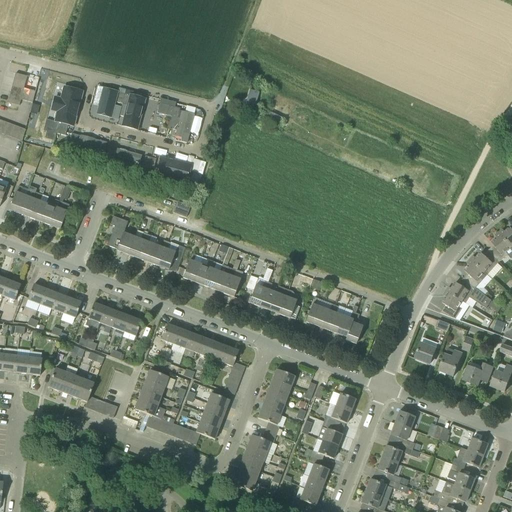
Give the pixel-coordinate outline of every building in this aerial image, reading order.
[(15,74),(14,80),(25,83),(27,77),(15,74)] [(27,77),(25,83),(24,89),(30,91),(35,92),(39,80),(27,77)] [(14,80),(12,86),(24,89),(25,83),(14,80)] [(24,89),(12,86),(11,91),(22,95),(24,89)] [(117,91),(104,87),(97,115),(110,119),(117,91)] [(57,129),(67,131),(68,126),(73,127),(82,93),(64,88),(61,100),(57,98),(53,111),(57,112),(55,122),(58,123),(57,129)] [(22,95),(21,100),(21,101),(26,102),(30,91),(24,89),(22,95)] [(21,100),(22,95),(11,91),(9,97),(21,100)] [(35,92),(30,91),(26,102),(32,104),(35,92)] [(119,93),(117,103),(122,105),(125,95),(119,93)] [(125,94),(125,95),(122,105),(127,106),(122,127),(137,131),(145,100),(125,94)] [(21,100),(9,97),(8,103),(19,106),(21,101),(21,100)] [(166,116),(172,118),(175,108),(169,106),(166,116)] [(180,109),(175,108),(172,118),(177,119),(180,109)] [(189,143),(198,114),(185,111),(176,139),(189,143)] [(180,120),(177,119),(172,118),(171,121),(169,129),(177,131),(180,120)] [(8,124),(3,122),(0,128),(0,133),(4,135),(8,124)] [(8,124),(4,135),(10,137),(14,126),(8,124)] [(20,128),(14,126),(10,137),(15,139),(20,128)] [(20,128),(15,139),(22,142),(25,130),(20,128)] [(56,134),(47,132),(45,139),(54,141),(56,134)] [(105,142),(80,135),(77,147),(102,154),(105,142)] [(138,153),(118,148),(115,162),(134,167),(138,153)] [(148,168),(151,158),(145,157),(142,167),(148,168)] [(151,158),(148,168),(153,170),(156,160),(151,158)] [(196,165),(169,160),(166,176),(192,181),(196,165)] [(0,186),(0,206),(4,197),(9,199),(13,188),(8,185),(6,189),(0,186)] [(9,211),(19,215),(26,197),(20,195),(22,188),(18,187),(16,193),(9,211)] [(30,187),(26,197),(19,215),(29,219),(39,194),(36,193),(37,190),(30,187)] [(64,188),(60,199),(67,201),(71,191),(64,188)] [(39,194),(29,219),(40,222),(46,205),(40,202),(42,196),(39,194)] [(53,207),(46,205),(40,222),(50,226),(59,202),(55,201),(53,207)] [(69,206),(59,202),(50,226),(60,230),(69,206)] [(190,207),(177,202),(173,214),(186,219),(190,207)] [(111,237),(132,245),(135,238),(136,236),(124,231),(128,223),(113,217),(110,225),(115,227),(111,237)] [(503,230),(499,233),(511,249),(511,229),(511,228),(505,233),(503,230)] [(494,246),(489,251),(500,263),(508,256),(506,253),(511,249),(499,233),(495,236),(497,239),(491,244),(494,246)] [(135,238),(132,245),(128,256),(138,259),(147,235),(143,234),(141,240),(135,238)] [(151,237),(147,235),(138,259),(148,263),(155,246),(148,243),(151,237)] [(116,251),(128,256),(132,245),(111,237),(107,246),(117,250),(116,251)] [(155,246),(148,263),(158,267),(167,243),(164,241),(161,248),(155,246)] [(171,244),(167,243),(158,267),(169,271),(169,269),(176,272),(176,273),(177,273),(185,249),(179,247),(175,253),(169,251),(171,244)] [(233,250),(229,248),(223,266),(227,267),(233,250)] [(488,276),(500,263),(489,251),(484,256),(481,254),(476,259),(473,257),(470,260),(488,276)] [(193,263),(196,256),(192,255),(190,261),(189,261),(183,279),(193,283),(200,265),(193,263)] [(467,274),(463,280),(476,289),(480,285),(488,276),(470,260),(467,264),(469,266),(465,272),(467,274)] [(206,268),(200,265),(193,283),(203,286),(212,262),(209,261),(206,268)] [(216,264),(212,262),(203,286),(213,290),(220,273),(214,270),(216,264)] [(220,273),(213,290),(223,294),(233,270),(222,266),(220,273)] [(236,271),(233,270),(223,294),(234,298),(240,281),(234,278),(236,271)] [(0,295),(3,297),(8,281),(0,278),(0,295)] [(249,304),(259,308),(268,283),(258,279),(249,304)] [(449,288),(446,292),(463,302),(466,304),(470,298),(487,309),(492,302),(476,289),(463,280),(459,285),(456,283),(452,289),(449,288)] [(8,281),(3,297),(15,302),(21,286),(8,281)] [(272,285),(268,283),(259,308),(269,311),(276,294),(269,292),(272,285)] [(28,301),(40,306),(46,290),(33,285),(28,301)] [(278,287),(276,294),(269,311),(279,315),(288,291),(278,287)] [(46,290),(40,306),(51,310),(57,295),(46,290)] [(290,299),(292,292),(288,291),(279,315),(290,319),(290,318),(295,320),(299,308),(295,306),(296,302),(290,299)] [(463,302),(446,292),(443,296),(446,298),(443,304),(446,306),(440,314),(456,320),(463,310),(459,308),(463,302)] [(51,310),(63,315),(69,299),(57,295),(51,310)] [(69,299),(63,315),(75,319),(81,304),(69,299)] [(305,323),(316,327),(322,309),(316,307),(319,300),(315,299),(312,305),(305,323)] [(100,324),(106,309),(94,304),(88,320),(100,324)] [(329,312),(322,309),(316,327),(326,331),(335,306),(331,305),(329,312)] [(335,306),(326,331),(336,334),(343,317),(336,314),(339,308),(335,306)] [(349,319),(343,317),(336,334),(346,338),(352,324),(356,314),(358,308),(354,307),(349,319)] [(100,324),(112,329),(118,313),(106,309),(100,324)] [(112,329),(124,333),(130,317),(118,313),(112,329)] [(359,315),(356,314),(352,324),(346,338),(345,341),(356,345),(363,328),(356,325),(359,315)] [(130,317),(124,333),(136,338),(142,322),(130,317)] [(451,325),(439,321),(436,328),(448,333),(451,325)] [(173,345),(179,330),(167,325),(161,341),(173,345)] [(511,329),(503,337),(511,340),(511,329)] [(191,334),(179,330),(173,345),(185,350),(191,334)] [(191,334),(185,350),(197,354),(203,339),(191,334)] [(463,350),(470,353),(475,341),(467,338),(463,350)] [(215,343),(203,339),(197,354),(209,359),(215,343)] [(209,359),(220,363),(226,348),(215,343),(209,359)] [(415,360),(429,365),(432,358),(433,359),(436,350),(421,344),(415,360)] [(511,357),(511,348),(503,345),(500,353),(511,357)] [(239,352),(226,348),(220,363),(232,368),(233,368),(234,364),(239,352)] [(453,358),(446,356),(439,372),(455,378),(464,355),(455,352),(453,358)] [(16,357),(4,355),(2,372),(14,374),(16,357)] [(14,374),(27,375),(29,359),(16,357),(14,374)] [(42,360),(29,359),(27,375),(40,377),(42,360)] [(232,369),(243,373),(245,368),(234,364),(233,368),(232,368),(232,369)] [(478,387),(480,380),(488,383),(494,368),(484,365),(482,372),(469,367),(464,382),(478,387)] [(491,388),(505,393),(511,373),(511,367),(507,366),(504,375),(497,372),(491,388)] [(48,388),(58,392),(65,373),(55,369),(48,388)] [(230,375),(241,379),(243,373),(232,369),(230,375)] [(300,370),(295,384),(301,386),(300,387),(307,390),(312,374),(300,370)] [(150,371),(146,381),(165,388),(169,378),(150,371)] [(272,381),(291,388),(295,378),(276,371),(272,381)] [(75,377),(65,373),(58,392),(68,396),(75,377)] [(228,380),(239,385),(241,379),(230,375),(228,380)] [(84,380),(75,377),(68,396),(77,399),(84,380)] [(77,399),(87,403),(89,397),(94,384),(84,380),(77,399)] [(225,386),(237,390),(239,385),(228,380),(225,386)] [(161,398),(165,388),(146,381),(142,391),(161,398)] [(272,381),(269,390),(288,397),(291,388),(272,381)] [(306,395),(312,397),(316,386),(310,384),(306,395)] [(237,390),(225,386),(223,392),(235,396),(237,390)] [(320,400),(325,389),(319,387),(315,398),(320,400)] [(288,397),(269,390),(265,400),(284,407),(288,397)] [(157,408),(161,398),(142,391),(138,401),(157,408)] [(212,395),(209,405),(226,411),(229,401),(212,395)] [(335,407),(351,413),(356,401),(340,395),(335,407)] [(90,411),(95,399),(89,397),(87,403),(85,408),(90,411)] [(90,411),(96,413),(100,402),(95,399),(90,411)] [(261,409),(280,417),(284,407),(265,400),(261,409)] [(154,418),(154,417),(157,408),(138,401),(135,411),(149,416),(154,418)] [(102,415),(106,404),(100,402),(96,413),(102,415)] [(102,415),(107,417),(112,406),(106,404),(102,415)] [(222,421),(226,411),(209,405),(205,415),(222,421)] [(112,406),(107,417),(113,419),(117,408),(112,406)] [(337,421),(345,424),(346,425),(351,413),(335,407),(331,419),(326,417),(324,422),(335,427),(337,421)] [(280,417),(261,409),(258,419),(268,423),(277,427),(277,426),(280,417)] [(398,413),(394,424),(410,430),(415,419),(398,413)] [(218,431),(222,421),(205,415),(201,424),(218,431)] [(145,427),(151,429),(155,418),(154,417),(154,418),(149,416),(145,427)] [(151,429),(156,431),(161,420),(155,418),(151,429)] [(156,431),(162,433),(166,422),(161,420),(156,431)] [(162,433),(168,436),(172,424),(166,422),(162,433)] [(306,422),(304,428),(310,430),(313,424),(306,422)] [(342,436),(341,435),(333,432),(335,427),(324,422),(322,428),(327,430),(322,442),(338,448),(342,436)] [(277,427),(268,423),(266,429),(277,433),(279,427),(277,426),(277,427)] [(168,436),(173,438),(178,426),(172,424),(168,436)] [(215,441),(218,431),(201,424),(198,434),(200,435),(215,441)] [(410,430),(394,424),(390,436),(403,441),(401,446),(412,451),(415,445),(406,442),(410,430)] [(173,438),(179,440),(183,429),(178,426),(173,438)] [(432,439),(439,441),(443,429),(437,427),(432,439)] [(179,440),(185,442),(189,431),(183,429),(179,440)] [(277,433),(266,429),(264,435),(275,439),(277,433)] [(449,431),(443,429),(439,441),(445,443),(449,431)] [(194,433),(189,431),(185,442),(190,444),(194,433)] [(200,435),(198,434),(194,433),(190,444),(196,446),(200,435)] [(275,439),(264,435),(262,440),(270,443),(273,444),(275,439)] [(270,443),(262,440),(251,436),(248,446),(267,453),(270,443)] [(471,440),(467,451),(483,457),(487,446),(471,440)] [(333,460),(338,448),(322,442),(318,454),(313,452),(310,458),(322,462),(324,456),(333,460)] [(244,456),(263,463),(267,453),(248,446),(244,456)] [(386,447),(381,459),(397,465),(402,453),(410,457),(412,451),(401,446),(398,452),(386,447)] [(454,459),(452,465),(464,470),(466,464),(479,469),(483,457),(467,451),(462,463),(454,459)] [(263,463),(244,456),(240,465),(259,473),(263,463)] [(309,477),(324,483),(329,471),(320,467),(322,462),(310,458),(308,463),(313,465),(309,477)] [(397,465),(381,459),(377,470),(389,475),(387,481),(399,485),(401,479),(393,476),(397,465)] [(237,475),(256,482),(259,473),(240,465),(237,475)] [(461,476),(464,470),(452,465),(447,479),(455,482),(454,486),(470,492),(474,480),(461,476)] [(256,482),(237,475),(233,485),(252,492),(256,482)] [(304,489),(320,495),(324,483),(309,477),(304,489)] [(370,481),(365,492),(381,498),(386,487),(404,494),(407,488),(399,485),(387,481),(385,486),(370,481)] [(453,499),(464,503),(466,503),(470,492),(454,486),(446,483),(442,495),(435,492),(433,498),(450,504),(453,499)] [(320,495),(304,489),(300,501),(295,499),(290,510),(294,511),(302,511),(306,503),(315,507),(320,495)] [(388,501),(381,498),(365,492),(361,504),(374,508),(372,511),(383,511),(384,511),(388,501)] [(437,511),(453,511),(448,510),(450,504),(433,498),(431,497),(429,503),(439,507),(437,511)]
